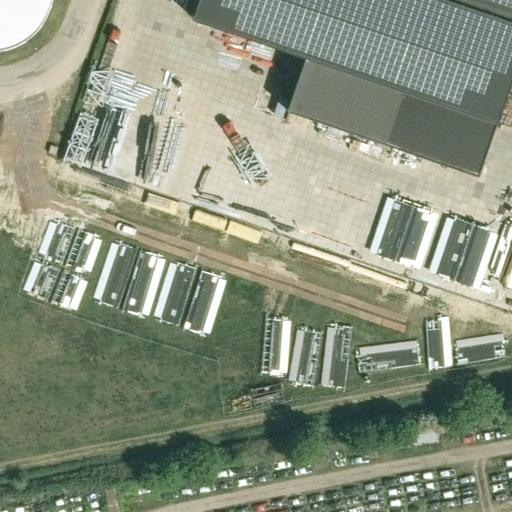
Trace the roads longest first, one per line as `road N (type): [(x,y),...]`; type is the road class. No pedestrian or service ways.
road 1 (unknown): [(168,0),(171,41),(196,68),(421,163),(511,184)]
road 2 (unclassified): [(0,87),(55,67),(70,50),(87,0)]
